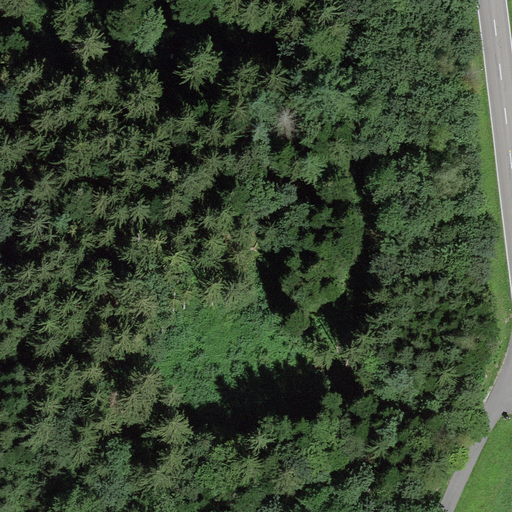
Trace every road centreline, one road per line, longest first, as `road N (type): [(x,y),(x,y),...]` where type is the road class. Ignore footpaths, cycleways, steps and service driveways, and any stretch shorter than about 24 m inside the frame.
road 1 (tertiary): [(511,207),(486,0)]
road 2 (unclassified): [(444,511),(480,424),(511,377)]
